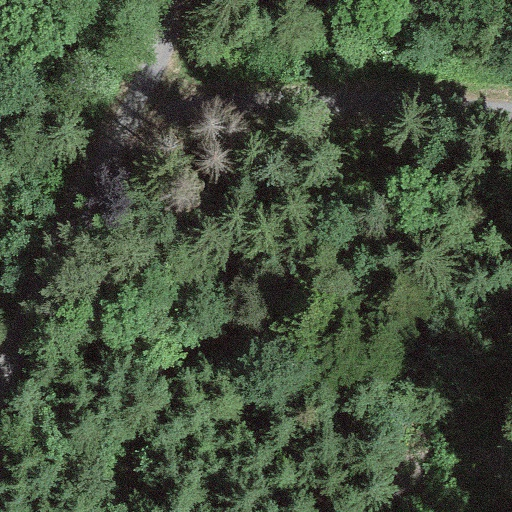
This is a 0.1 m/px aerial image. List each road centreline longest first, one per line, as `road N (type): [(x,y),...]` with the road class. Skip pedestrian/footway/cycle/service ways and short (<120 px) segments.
road 1 (track): [(134,99),(426,104),(511,114)]
road 2 (track): [(0,394),(134,99)]
